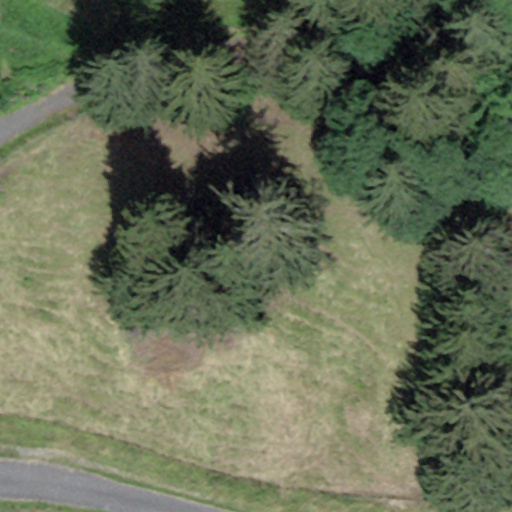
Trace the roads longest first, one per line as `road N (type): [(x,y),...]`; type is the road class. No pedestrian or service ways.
road 1 (unclassified): [(0,135),(96,83),(155,64),(365,50),(511,16)]
road 2 (unclassified): [(0,481),(174,511)]
